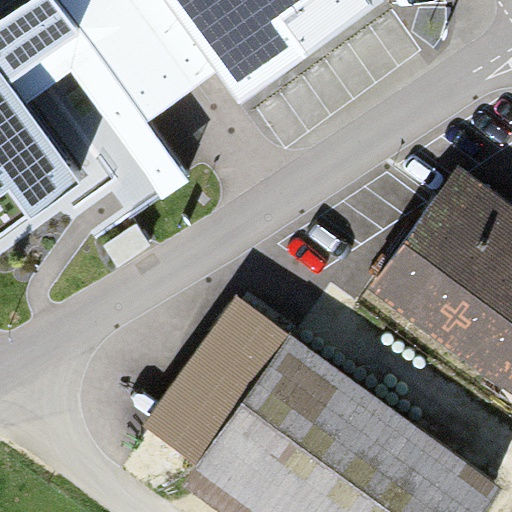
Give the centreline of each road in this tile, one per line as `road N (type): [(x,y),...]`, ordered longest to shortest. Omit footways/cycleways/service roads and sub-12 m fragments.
road 1 (unknown): [(344,157),(160,0)]
road 2 (track): [(75,325),(176,468),(225,511)]
